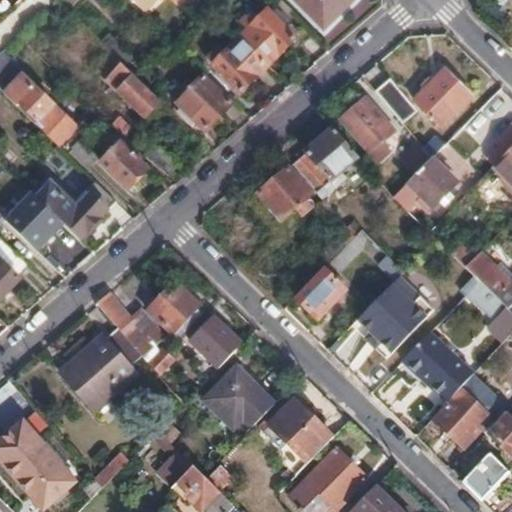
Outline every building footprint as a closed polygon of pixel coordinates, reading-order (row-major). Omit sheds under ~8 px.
[(132,0),(144,12),(155,0),(132,0)] [(293,0),(324,29),(353,0),(293,0)] [(211,12),(202,3),(190,15),(199,25),(211,12)] [(249,32),(242,38),(269,66),(296,39),(269,12),(260,20),(253,13),(242,24),(249,32)] [(30,27),(19,37),(26,43),(36,34),(30,27)] [(269,66),(242,38),(227,54),(220,47),(207,60),(241,95),(269,66)] [(2,52),(0,54),(0,90),(42,131),(58,147),(76,128),(35,89),(29,96),(13,81),(22,72),(2,52)] [(121,65),(112,57),(97,73),(106,82),(121,65)] [(121,65),(106,82),(145,120),(161,103),(121,65)] [(425,91),(416,101),(442,127),(471,97),(446,71),(433,83),(427,76),(419,85),(425,91)] [(234,104),(206,76),(188,94),(184,90),(175,98),(181,104),(179,106),(207,133),(234,104)] [(390,81),(376,93),(403,124),(416,111),(390,81)] [(467,105),(477,114),(494,97),(485,88),(467,105)] [(365,99),(341,121),(379,164),(391,154),(382,142),(394,132),(365,99)] [(103,119),(93,108),(82,120),(89,127),(96,122),(98,124),(103,119)] [(120,119),(112,126),(126,140),(134,148),(142,140),(120,119)] [(428,145),(436,155),(456,135),(446,126),(428,145)] [(472,167),(483,179),(494,168),(511,149),(511,127),(495,143),(500,148),(488,159),(484,155),(472,167)] [(308,153),(294,165),(319,194),(359,158),(333,128),(306,151),(308,153)] [(43,135),(39,139),(47,147),(51,143),(43,135)] [(134,148),(126,140),(100,166),(128,192),(149,171),(132,155),(136,150),(134,148)] [(83,143),(73,153),(89,169),(99,158),(83,143)] [(511,149),(494,168),(511,186),(511,149)] [(432,159),(393,199),(402,208),(416,194),(432,209),(457,184),(432,159)] [(290,167),(260,193),(284,219),(314,194),(290,167)] [(50,178),(46,182),(77,212),(92,197),(86,192),(76,202),(50,178)] [(46,182),(33,195),(64,226),(79,241),(116,203),(95,183),(86,192),(92,197),(77,212),(46,182)] [(4,222),(37,254),(64,226),(33,195),(4,222)] [(354,221),(347,227),(356,237),(363,231),(354,221)] [(335,259),(331,263),(341,272),(363,251),(372,242),(363,231),(356,237),(347,246),(335,259)] [(346,231),(339,238),(345,244),(351,237),(346,231)] [(323,247),(335,259),(347,246),(345,244),(339,238),(337,235),(323,247)] [(422,243),(429,249),(437,242),(429,235),(422,243)] [(363,251),(394,283),(400,278),(404,273),(372,242),(363,251)] [(463,247),(453,257),(461,265),(465,268),(476,258),(463,247)] [(294,264),(312,282),(321,273),(303,255),(294,264)] [(465,268),(480,283),(485,288),(487,290),(494,297),(497,300),(508,311),(511,307),(511,283),(510,286),(479,255),(476,258),(465,268)] [(0,301),(20,281),(0,262),(0,301)] [(312,282),(296,298),(311,313),(315,309),(322,316),(346,292),(324,270),(321,273),(312,282)] [(394,283),(357,320),(391,354),(433,312),(400,278),(394,283)] [(485,288),(480,283),(467,296),(465,297),(471,302),(473,300),(485,311),(497,300),(494,297),(487,290),(485,288)] [(168,292),(148,313),(172,336),(199,306),(180,289),(173,297),(168,292)] [(111,295),(98,306),(119,329),(131,318),(111,295)] [(511,314),(508,311),(497,300),(485,311),(497,322),(487,332),(502,346),(503,344),(511,336),(511,335),(511,314)] [(131,318),(119,329),(143,357),(149,364),(160,352),(156,347),(166,338),(141,309),(131,318)] [(190,342),(219,369),(243,345),(213,318),(190,342)] [(143,357),(119,329),(106,340),(102,337),(60,373),(96,413),(138,377),(130,367),(143,357)] [(408,355),(402,361),(447,404),(474,376),(430,334),(424,340),(408,355)] [(162,351),(160,352),(149,364),(153,369),(167,356),(162,351)] [(167,356),(153,369),(160,377),(174,362),(167,356)] [(205,403),(244,439),(274,408),(235,372),(205,403)] [(474,376),(447,404),(434,417),(465,447),(503,406),(474,376)] [(299,475),(336,437),(311,412),(315,408),(309,402),(289,423),(294,429),(274,450),(299,475)] [(511,418),(507,413),(487,435),(502,450),(511,458),(511,418)] [(23,421),(0,441),(0,461),(44,511),(78,483),(23,421)] [(336,452),(290,500),(301,511),(306,511),(321,497),(335,511),(336,511),(366,482),(336,452)] [(490,454),(463,483),(491,511),(510,511),(511,510),(511,497),(509,495),(505,495),(502,497),(493,488),(508,473),(490,454)] [(121,455),(96,481),(103,490),(129,463),(121,455)] [(175,458),(168,465),(182,479),(189,472),(175,458)] [(156,476),(170,492),(182,479),(168,465),(167,464),(156,476)] [(221,467),(206,482),(219,494),(233,479),(221,467)] [(182,479),(170,492),(185,505),(190,500),(201,511),(238,511),(219,494),(206,482),(204,480),(193,469),(189,472),(182,479)] [(399,511),(375,489),(351,511),(399,511)]
